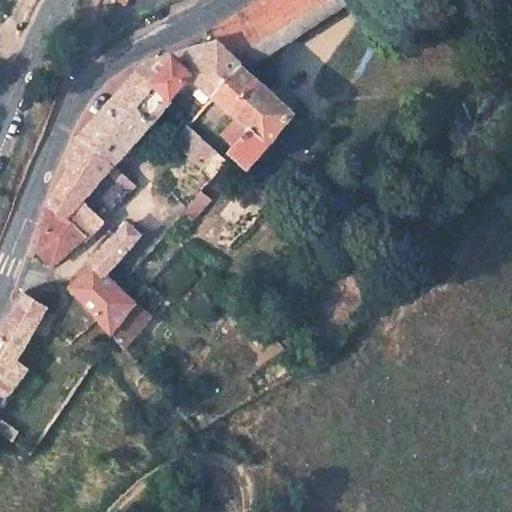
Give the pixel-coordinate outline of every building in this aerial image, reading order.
[(240,65),(212,97),(235,117),(222,131),(233,140),(236,143),(231,149),(229,150),(247,167),(294,113),(244,69),(343,3),(341,0),(255,0),(209,28),(216,44),(240,65)] [(144,62),(118,91),(152,120),(190,77),(212,97),(240,65),(216,44),(144,62)] [(81,134),(78,136),(112,165),(152,120),(118,91),(81,134)] [(180,134),(172,142),(189,157),(197,148),(180,134)] [(48,201),(47,206),(81,237),(82,239),(134,185),(112,165),(78,136),(62,158),(69,168),(48,201)] [(233,140),(228,146),(231,149),(236,143),(233,140)] [(197,148),(189,157),(198,164),(211,149),(203,142),(197,148)] [(211,149),(198,164),(212,176),(226,160),(211,149)] [(273,177),(262,190),(286,211),(297,198),(273,177)] [(200,190),(177,215),(189,225),(211,200),(200,190)] [(47,206),(37,248),(51,264),(81,237),(47,206)] [(172,224),(153,245),(162,252),(179,232),(172,224)] [(126,225),(98,254),(91,268),(102,277),(139,235),(126,225)] [(370,254),(353,272),(381,296),(397,279),(370,254)] [(227,262),(212,277),(224,288),(238,273),(227,262)] [(91,268),(70,287),(109,332),(112,329),(123,316),(134,303),(102,277),(91,268)] [(238,273),(224,288),(231,296),(245,280),(238,273)] [(0,384),(11,391),(28,368),(15,359),(44,308),(21,295),(0,330),(0,384)] [(134,303),(123,316),(139,328),(150,316),(134,303)] [(123,316),(112,329),(125,347),(139,328),(123,316)] [(0,405),(11,391),(0,384),(0,405)] [(22,433),(1,420),(0,422),(0,434),(16,444),(22,433)]
